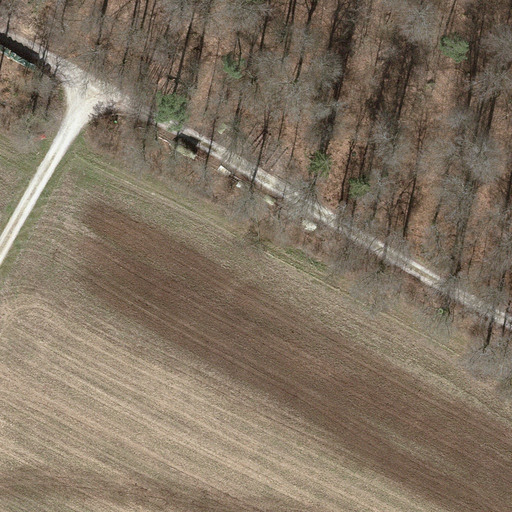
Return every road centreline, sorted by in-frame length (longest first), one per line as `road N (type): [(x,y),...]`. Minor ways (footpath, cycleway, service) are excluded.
road 1 (track): [(0,38),(511,316)]
road 2 (residential): [(0,259),(91,85)]
